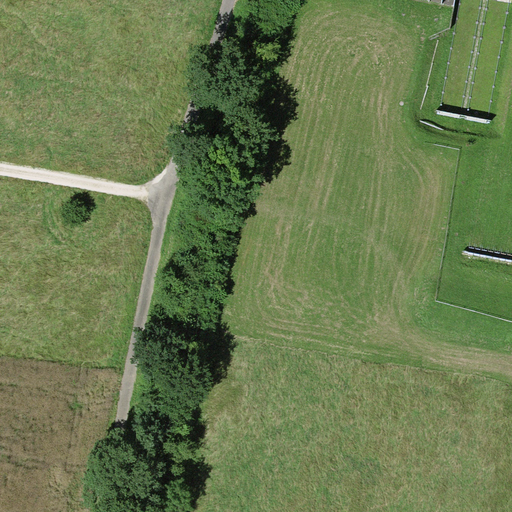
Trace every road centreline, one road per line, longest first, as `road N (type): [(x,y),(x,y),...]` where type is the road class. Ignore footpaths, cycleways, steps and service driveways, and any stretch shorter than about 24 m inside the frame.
road 1 (track): [(165,192),(104,511)]
road 2 (track): [(227,0),(165,192)]
road 3 (track): [(0,172),(165,192)]
